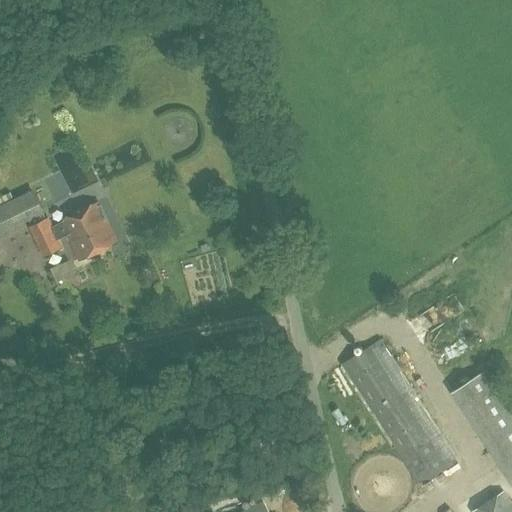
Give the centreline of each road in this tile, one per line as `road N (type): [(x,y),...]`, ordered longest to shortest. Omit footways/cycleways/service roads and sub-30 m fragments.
road 1 (unclassified): [(339,511),(225,0)]
road 2 (unknown): [(0,377),(295,317)]
